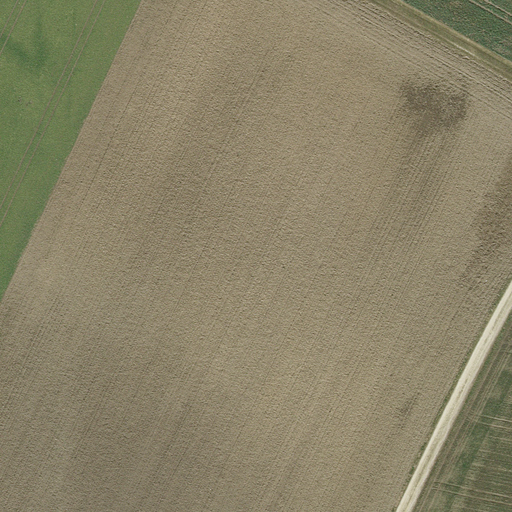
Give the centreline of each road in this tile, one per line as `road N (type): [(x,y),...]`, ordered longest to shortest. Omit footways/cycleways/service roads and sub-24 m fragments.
road 1 (track): [(406,511),(511,305)]
road 2 (track): [(383,0),(511,71)]
